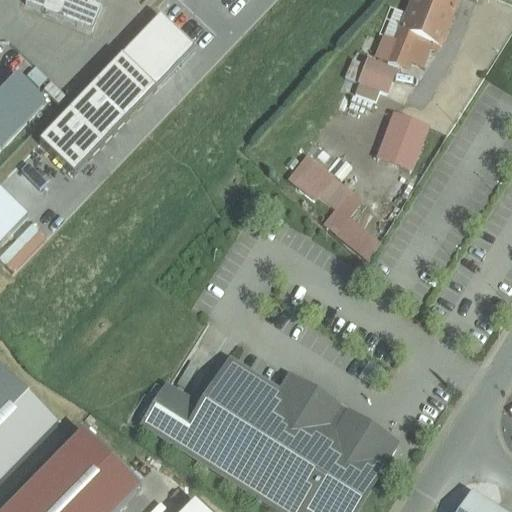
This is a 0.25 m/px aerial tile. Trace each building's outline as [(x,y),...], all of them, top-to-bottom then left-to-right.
[(77,0),(27,0),(25,6),(91,34),(101,10),(93,6),(77,0)] [(458,0),(412,0),(400,34),(416,40),(432,46),(440,49),(458,0)] [(160,19),(41,144),(74,176),(193,51),(160,19)] [(399,34),(386,66),(404,73),(407,65),(416,40),(400,34),(399,34)] [(416,40),(407,65),(422,71),(432,46),(416,40)] [(395,75),(367,64),(358,87),(386,98),(395,75)] [(0,96),(0,151),(44,106),(17,79),(0,96)] [(427,131),(394,118),(377,163),(410,176),(427,131)] [(306,160),(293,177),(310,190),(323,174),(306,160)] [(0,244),(24,219),(0,196),(0,244)] [(267,389),(230,366),(200,413),(166,392),(142,431),(270,511),(359,511),(388,466),(386,464),(371,455),(380,441),(369,435),(370,434),(288,383),(287,385),(288,385),(279,398),(266,390),(267,389)] [(368,367),(358,382),(374,392),(383,377),(368,367)] [(0,487),(56,430),(0,375),(0,487)] [(121,511),(140,493),(82,438),(8,511),(121,511)] [(395,450),(380,441),(371,455),(386,464),(395,450)] [(492,511),(470,497),(460,511),(492,511)]
